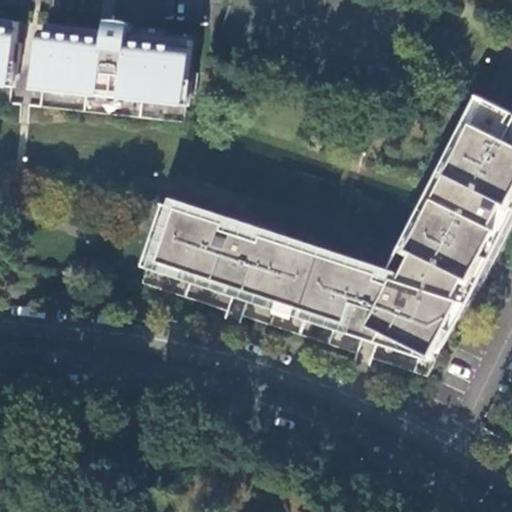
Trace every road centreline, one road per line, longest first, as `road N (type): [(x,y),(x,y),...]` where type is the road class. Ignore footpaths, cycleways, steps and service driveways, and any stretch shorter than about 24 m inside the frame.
road 1 (tertiary): [(0,350),(227,384),(322,415),(501,511)]
road 2 (tertiary): [(451,451),(234,359),(0,322)]
road 3 (residential): [(451,451),(511,331)]
